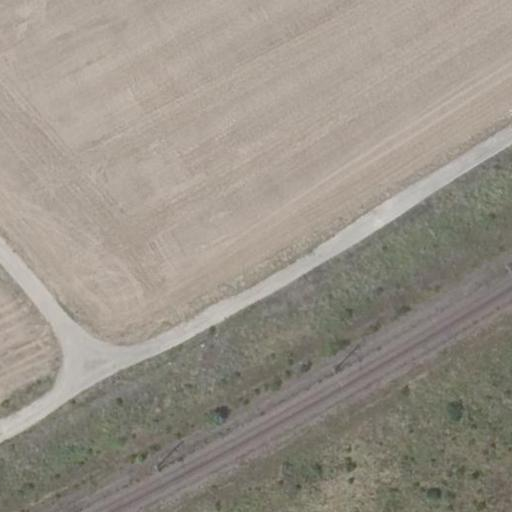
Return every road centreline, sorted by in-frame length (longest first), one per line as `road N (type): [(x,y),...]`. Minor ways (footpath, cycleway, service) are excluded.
road 1 (track): [(95,375),(511,133)]
road 2 (track): [(95,375),(0,261)]
